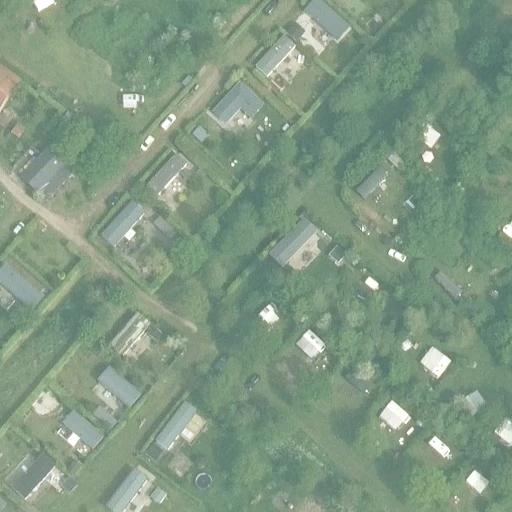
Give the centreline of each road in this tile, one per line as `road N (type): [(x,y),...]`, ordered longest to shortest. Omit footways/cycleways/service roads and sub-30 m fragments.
road 1 (track): [(0,178),(65,232),(281,0)]
road 2 (track): [(65,232),(169,324)]
